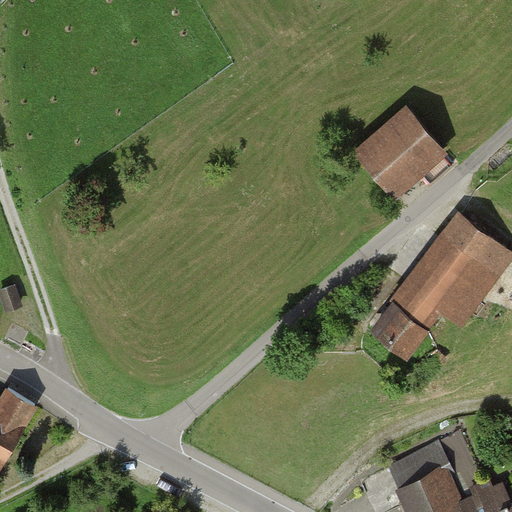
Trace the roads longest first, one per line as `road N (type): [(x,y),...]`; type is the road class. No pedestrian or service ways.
road 1 (track): [(129,440),(157,434),(217,390),(511,130)]
road 2 (residential): [(266,511),(129,440),(0,356)]
road 3 (track): [(49,384),(61,364),(0,153)]
road 4 (track): [(310,511),(375,447),(408,427),(511,400)]
road 5 (track): [(129,440),(103,445),(0,498)]
